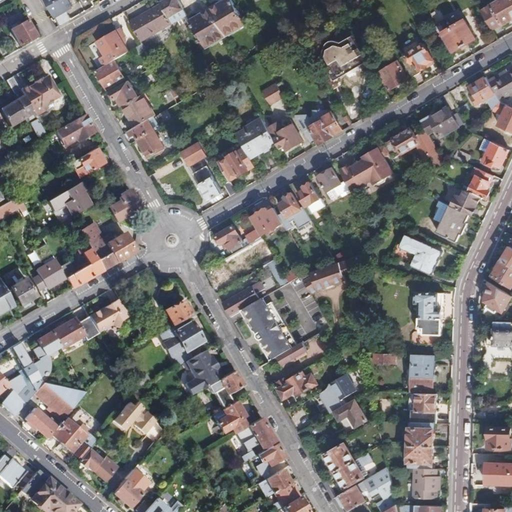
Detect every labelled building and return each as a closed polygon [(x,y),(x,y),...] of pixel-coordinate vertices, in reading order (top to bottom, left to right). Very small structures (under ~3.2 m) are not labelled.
[(47,0),(62,25),(72,19),(67,10),(74,5),(70,0),(47,0)] [(165,0),(162,2),(163,4),(170,17),(184,9),(179,0),(165,0)] [(233,0),(224,0),(211,8),(218,19),(227,36),(248,24),(233,0)] [(511,0),(500,0),(483,10),(494,29),(504,23),(504,24),(511,19),(511,0)] [(443,1),(436,6),(441,14),(448,9),(443,1)] [(163,4),(132,22),(142,40),(173,22),(170,17),(163,4)] [(218,19),(211,8),(190,20),(206,48),(227,36),(218,19)] [(12,29),(21,44),(37,35),(28,19),(12,29)] [(466,19),(444,32),(455,51),(478,38),(466,19)] [(106,65),(116,59),(126,53),(122,48),(126,45),(117,30),(98,41),(106,55),(101,58),(106,65)] [(330,67),(324,71),(330,81),(334,89),(341,85),(338,79),(353,71),(353,66),(360,62),(362,65),(370,61),(355,36),(343,42),(339,41),(336,40),(332,41),(330,43),(328,46),(325,55),(329,56),(329,60),(332,60),(330,67)] [(405,48),(408,52),(411,51),(410,49),(420,42),(419,40),(405,48)] [(408,54),(402,58),(413,77),(423,72),(421,70),(429,65),(428,64),(436,60),(426,42),(422,45),(420,42),(410,49),(411,51),(408,52),(408,54)] [(393,64),(388,55),(375,63),(390,90),(409,79),(399,61),(396,62),(393,64)] [(106,65),(98,70),(109,87),(126,77),(116,59),(106,65)] [(353,66),(353,71),(362,65),(360,62),(353,66)] [(506,71),(489,81),(491,84),(496,80),(508,74),(506,71)] [(511,71),(508,74),(496,80),(502,90),(507,100),(511,97),(511,71)] [(14,102),(1,109),(8,120),(11,126),(27,116),(30,120),(37,115),(32,108),(22,90),(14,76),(5,81),(13,95),(15,94),(18,99),(14,102)] [(32,108),(37,115),(45,111),(47,104),(60,97),(48,76),(42,80),(41,79),(35,83),(35,84),(29,88),(29,86),(22,90),(32,108)] [(489,81),(487,77),(471,87),(478,96),(475,99),(479,105),(488,99),(497,95),(497,94),(491,84),(489,81)] [(130,80),(112,91),(117,99),(121,97),(126,105),(140,97),(130,80)] [(491,84),(497,94),(502,90),(496,80),(491,84)] [(285,96),(277,83),(263,91),(271,104),(285,96)] [(145,93),(142,95),(150,109),(153,106),(145,93)] [(10,96),(14,102),(18,99),(15,94),(13,95),(10,96)] [(126,105),(125,105),(137,128),(155,117),(158,116),(153,106),(150,109),(142,95),(140,97),(126,105)] [(497,95),(488,99),(494,109),(501,102),(497,95)] [(117,99),(122,107),(125,105),(126,105),(121,97),(117,99)] [(466,101),(458,105),(460,110),(469,106),(466,101)] [(511,132),(511,107),(508,105),(499,127),(511,132)] [(432,116),(423,121),(431,134),(440,129),(444,137),(462,126),(450,106),(433,117),(432,116)] [(312,129),(321,144),(344,130),(334,112),(323,118),(324,121),(312,129)] [(96,131),(86,114),(58,130),(50,135),(45,138),(48,143),(55,138),(60,146),(75,136),(78,141),(96,131)] [(137,128),(130,132),(133,136),(136,133),(140,139),(156,130),(161,127),(155,117),(137,128)] [(31,122),(41,140),(45,138),(50,135),(43,124),(39,118),(31,122)] [(274,138),(263,118),(237,133),(242,142),(248,152),(251,158),(277,143),(274,138)] [(280,134),(274,138),(277,143),(281,149),(286,146),(289,151),(306,140),(295,123),(279,132),(280,134)] [(413,128),(387,143),(396,158),(422,144),(418,138),(421,136),(417,129),(415,131),(413,128)] [(156,130),(140,139),(151,157),(166,148),(156,130)] [(488,151),(492,142),(485,138),(480,148),(488,151)] [(183,152),(188,161),(205,151),(199,142),(183,152)] [(217,157),(221,163),(239,153),(250,171),(257,166),(251,158),(248,152),(242,142),(217,157)] [(501,167),(510,150),(492,142),(488,151),(483,162),(494,167),(495,164),(501,167)] [(96,148),(71,163),(79,178),(105,163),(96,148)] [(351,164),(341,170),(347,181),(352,189),(354,193),(374,181),(375,183),(382,185),(386,182),(388,177),(396,173),(380,148),(370,153),(372,156),(366,160),(353,167),(351,164)] [(454,158),(466,163),(470,155),(458,150),(454,158)] [(447,161),(441,151),(432,156),(440,169),(447,161)] [(239,153),(221,163),(231,181),(240,176),(241,177),(250,171),(239,153)] [(208,166),(195,173),(210,200),(224,192),(208,166)] [(352,189),(347,181),(343,184),(334,169),(320,177),(333,200),(352,189)] [(488,190),(494,176),(480,170),(469,193),(480,198),(486,201),(490,192),(488,190)] [(81,181),(49,200),(54,210),(65,203),(73,215),(92,204),(86,195),(83,197),(81,192),(83,190),(86,189),(81,181)] [(326,206),(312,182),(305,186),(307,190),(300,194),(308,207),(311,206),(317,217),(320,216),(317,211),(326,206)] [(226,185),(232,195),(238,191),(233,183),(230,183),(226,185)] [(19,193),(20,196),(23,201),(30,197),(26,189),(19,193)] [(117,221),(140,207),(129,189),(118,196),(120,198),(117,200),(118,202),(109,207),(117,221)] [(476,206),(480,198),(469,193),(465,191),(462,198),(457,196),(452,207),(469,215),(474,205),(476,206)] [(281,205),(289,219),(303,209),(295,194),(286,199),(287,201),(281,205)] [(0,207),(0,218),(25,205),(23,201),(20,196),(0,207)] [(466,224),(470,216),(469,215),(452,207),(440,202),(438,208),(440,209),(436,218),(444,221),(443,223),(438,233),(458,242),(461,235),(463,236),(468,225),(466,224)] [(42,204),(29,211),(42,233),(48,230),(40,214),(47,210),(42,204)] [(259,230),(263,236),(282,224),(274,210),(271,211),(268,208),(252,218),(259,230)] [(67,229),(77,223),(73,215),(63,221),(67,229)] [(81,229),(92,248),(105,241),(94,222),(81,229)] [(239,251),(263,237),(263,236),(259,230),(248,237),(249,240),(246,242),(236,225),(218,236),(223,245),(227,243),(232,251),(233,250),(235,254),(239,251)] [(106,243),(117,262),(136,251),(131,241),(125,232),(106,243)] [(502,241),(511,247),(511,245),(511,236),(506,233),(502,241)] [(266,265),(269,264),(276,259),(263,237),(239,251),(235,254),(225,260),(229,267),(233,264),(236,269),(259,255),(266,265)] [(400,239),(392,258),(433,275),(442,251),(405,237),(404,241),(400,239)] [(92,248),(105,270),(117,262),(106,243),(105,241),(92,248)] [(33,278),(39,289),(47,285),(48,287),(67,277),(61,266),(48,244),(36,251),(43,262),(45,261),(47,264),(37,269),(40,274),(33,278)] [(511,247),(503,261),(511,266),(511,247)] [(67,277),(74,288),(105,270),(92,248),(84,253),(90,264),(75,272),(69,261),(61,266),(67,277)] [(363,255),(337,263),(312,272),(302,275),(313,295),(322,290),(348,281),(346,276),(353,273),(360,275),(363,255)] [(225,303),(232,316),(244,309),(266,297),(290,283),(287,277),(276,259),(269,264),(279,282),(266,289),(262,282),(225,303)] [(511,266),(503,261),(495,276),(511,286),(511,266)] [(18,269),(5,278),(10,286),(23,277),(18,269)] [(27,278),(11,287),(22,305),(37,296),(27,278)] [(0,283),(0,315),(16,307),(2,282),(0,283)] [(506,314),(511,302),(511,292),(493,283),(483,303),(506,314)] [(422,302),(422,333),(444,334),(446,292),(419,291),(419,302),(422,302)] [(266,297),(244,309),(249,317),(270,305),(266,297)] [(96,328),(99,332),(105,330),(106,324),(120,328),(122,321),(131,316),(121,298),(90,317),(96,328)] [(166,310),(174,324),(177,323),(180,321),(193,314),(184,299),(166,310)] [(264,346),(273,362),(279,358),(300,346),(274,302),(270,305),(249,317),(256,331),(265,332),(264,332),(264,333),(263,335),(263,336),(265,338),(267,339),(268,339),(269,338),(264,346)] [(76,318),(52,332),(61,346),(63,350),(86,336),(88,340),(100,334),(99,332),(96,328),(90,317),(89,315),(78,321),(76,318)] [(203,341),(192,322),(183,327),(180,321),(177,323),(174,324),(159,333),(164,342),(163,342),(173,359),(174,358),(178,366),(184,362),(193,357),(188,350),(203,341)] [(485,357),(511,357),(511,321),(496,321),(495,336),(489,336),(489,345),(486,345),(485,357)] [(138,328),(146,341),(154,336),(146,324),(138,328)] [(61,346),(52,332),(38,341),(46,355),(61,346)] [(15,391),(27,403),(35,394),(44,383),(20,342),(11,347),(24,368),(23,368),(30,380),(25,382),(20,375),(8,382),(10,385),(15,391)] [(300,346),(279,358),(287,369),(302,361),(300,357),(311,352),(306,343),(300,346)] [(210,357),(206,350),(193,357),(184,362),(189,369),(191,368),(197,378),(187,384),(193,395),(209,386),(223,377),(218,370),(220,369),(212,355),(210,357)] [(397,354),(377,353),(376,363),(387,363),(387,360),(397,361),(397,354)] [(414,354),(413,392),(419,392),(435,393),(436,355),(414,354)] [(110,366),(115,360),(115,359),(113,355),(106,359),(110,366)] [(288,381),(280,385),(283,391),(282,391),(287,401),(296,396),(300,397),(321,384),(315,375),(322,371),(319,365),(288,382),(288,381)] [(223,377),(209,386),(214,394),(215,393),(224,409),(234,403),(229,394),(244,385),(235,370),(223,377)] [(8,382),(0,373),(0,393),(10,385),(8,382)] [(349,373),(331,384),(341,402),(359,391),(349,373)] [(128,387),(131,393),(146,385),(142,379),(128,387)] [(35,394),(65,419),(70,413),(88,392),(44,383),(35,394)] [(3,404),(16,416),(27,403),(15,391),(3,404)] [(435,423),(437,423),(438,393),(435,393),(419,392),(418,412),(413,411),(413,422),(435,423)] [(356,399),(336,411),(342,421),(351,416),(358,428),(371,420),(364,408),(361,409),(356,399)] [(224,409),(223,409),(227,415),(218,420),(225,432),(234,426),(232,423),(247,415),(238,400),(234,403),(224,409)] [(133,407),(128,403),(113,420),(125,432),(133,422),(136,425),(135,426),(156,444),(165,434),(152,419),(137,402),(133,407)] [(38,430),(48,438),(57,428),(35,409),(26,420),(33,425),(32,427),(37,431),(38,430)] [(263,418),(260,411),(244,420),(248,426),(263,418)] [(307,420),(311,426),(327,417),(323,411),(307,420)] [(48,438),(46,441),(51,445),(56,439),(72,453),(82,442),(88,434),(86,432),(88,429),(84,426),(82,425),(79,429),(70,421),(74,416),(70,413),(65,419),(57,428),(48,438)] [(82,425),(84,426),(85,425),(75,416),(74,416),(70,421),(79,429),(82,425)] [(248,426),(244,428),(248,434),(252,431),(259,442),(254,445),(259,454),(278,443),(263,418),(248,426)] [(411,445),(435,446),(436,429),(434,429),(435,423),(413,422),(412,422),(412,429),(410,428),(409,429),(409,434),(410,436),(412,436),(411,445)] [(250,452),(243,456),(246,461),(257,455),(259,454),(254,445),(259,442),(252,431),(248,434),(244,428),(238,432),(250,452)] [(511,429),(492,430),(491,449),(511,448),(511,429)] [(179,437),(172,442),(180,451),(186,446),(179,437)] [(82,442),(72,453),(76,456),(86,445),(82,442)] [(76,456),(80,459),(88,449),(91,446),(88,443),(87,446),(86,445),(76,456)] [(286,457),(278,443),(259,454),(257,455),(262,463),(267,460),(272,469),(282,463),(281,460),(286,457)] [(349,464),(356,460),(346,443),(327,454),(337,471),(349,464)] [(434,461),(435,446),(411,445),(411,454),(409,454),(408,456),(407,460),(409,462),(410,462),(410,467),(416,468),(433,468),(433,462),(434,461)] [(18,452),(11,446),(0,458),(0,475),(13,486),(25,471),(11,459),(18,452)] [(180,451),(189,461),(193,456),(186,449),(187,448),(186,446),(180,451)] [(116,467),(103,455),(99,459),(88,449),(80,459),(78,461),(85,467),(87,466),(91,470),(93,468),(99,474),(98,475),(105,481),(116,467)] [(366,478),(356,460),(349,464),(337,471),(347,488),(366,478)] [(139,465),(114,493),(132,508),(143,494),(141,492),(146,487),(134,478),(143,468),(139,465)] [(369,511),(385,511),(399,504),(390,467),(367,479),(381,505),(369,511)] [(439,476),(439,468),(433,468),(416,468),(415,497),(439,499),(439,489),(439,485),(442,485),(442,476),(439,476)] [(253,477),(257,484),(260,483),(270,477),(265,469),(253,477)] [(270,477),(260,483),(268,496),(275,492),(291,482),(283,469),(270,477)] [(88,511),(39,470),(22,489),(32,497),(31,498),(46,511),(48,508),(52,511),(88,511)] [(510,472),(490,472),(490,489),(510,490),(510,472)] [(291,482),(275,492),(286,511),(310,511),(308,507),(306,505),(310,503),(304,495),(300,497),(291,482)] [(338,497),(341,503),(346,500),(351,510),(368,501),(359,484),(338,497)] [(151,506),(145,511),(170,511),(172,510),(158,498),(151,506)] [(137,511),(145,511),(151,506),(146,501),(137,511)]
